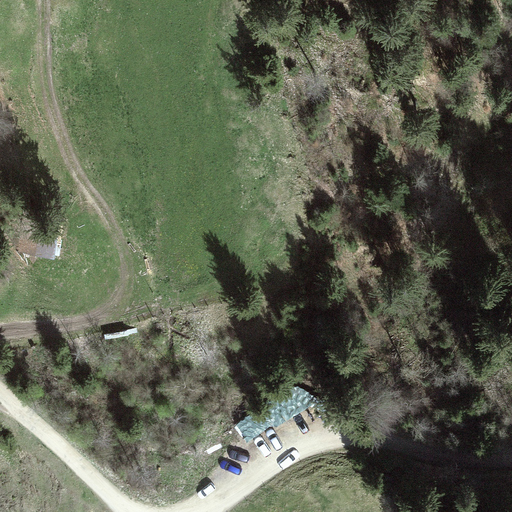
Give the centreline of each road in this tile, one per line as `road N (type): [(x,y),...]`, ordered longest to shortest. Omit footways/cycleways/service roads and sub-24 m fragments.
road 1 (track): [(42,0),(44,72),(56,123),(122,241),(127,274),(102,318),(0,324)]
road 2 (track): [(204,511),(290,454),(331,438),(511,458)]
road 3 (track): [(0,394),(128,511)]
